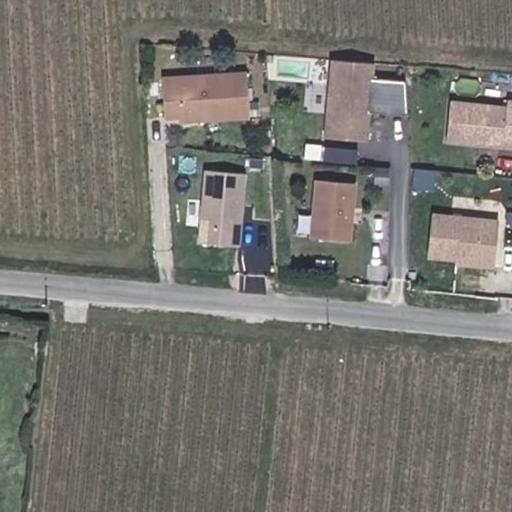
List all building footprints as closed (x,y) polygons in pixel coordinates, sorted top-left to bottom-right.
[(362,147),(369,69),(328,66),(322,144),(362,147)] [(247,127),(245,82),(160,86),(162,125),(176,125),(176,130),(247,127)] [(511,154),(511,108),(499,107),(498,113),(442,109),(438,148),(511,154)] [(236,252),(242,180),(203,176),(197,249),(236,252)] [(345,248),(350,189),(311,186),(306,244),(345,248)] [(488,272),(492,227),(426,220),(421,262),(458,265),(457,270),(488,272)]
